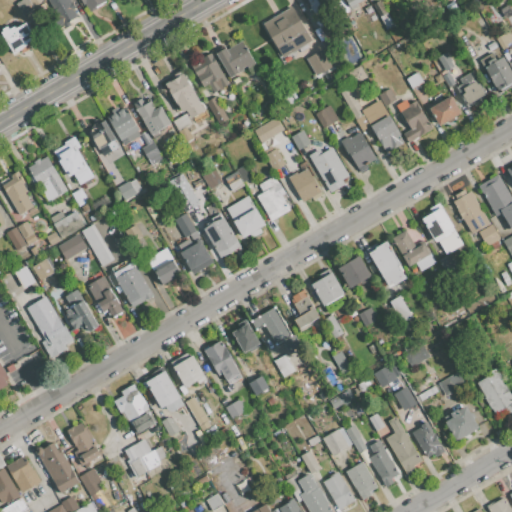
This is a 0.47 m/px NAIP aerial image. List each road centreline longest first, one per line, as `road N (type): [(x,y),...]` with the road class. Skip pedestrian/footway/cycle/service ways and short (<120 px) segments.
road 1 (residential): [(0,429),(511,129)]
road 2 (residential): [(0,119),(202,0)]
road 3 (residential): [(404,511),(511,448)]
